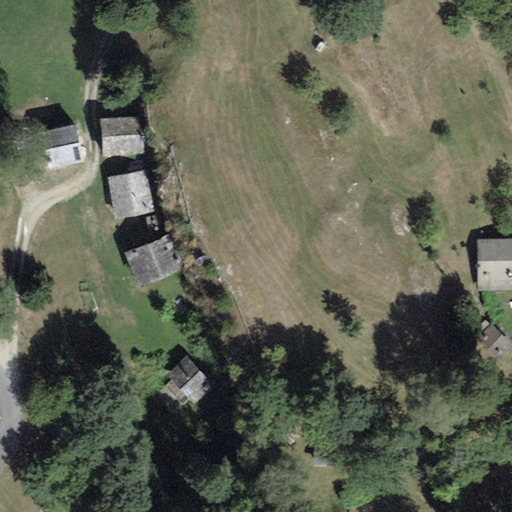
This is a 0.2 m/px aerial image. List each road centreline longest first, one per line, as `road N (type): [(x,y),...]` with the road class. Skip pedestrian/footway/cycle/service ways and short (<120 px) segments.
road 1 (track): [(36,206),(87,176),(92,79),(125,0)]
road 2 (track): [(0,366),(21,238),(36,206)]
